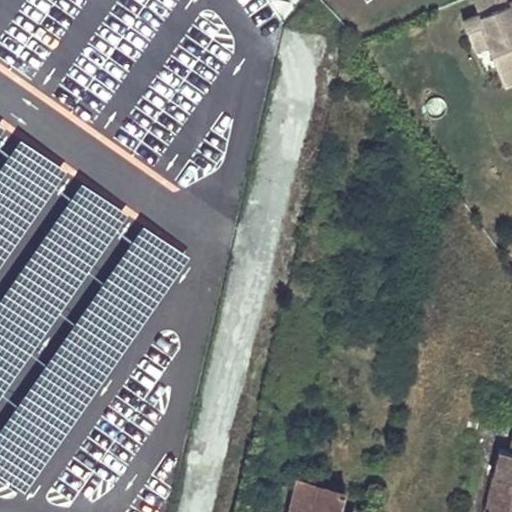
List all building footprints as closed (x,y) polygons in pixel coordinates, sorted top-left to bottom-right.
[(511,77),(511,0),(509,0),(479,12),(463,19),(470,37),(483,32),(497,65),(503,81),(511,77)] [(508,0),(473,0),(479,12),(509,0),(508,0)] [(483,32),(470,37),(484,70),(497,65),(483,32)] [(0,263),(65,171),(18,139),(0,164),(0,263)] [(0,396),(128,212),(81,180),(0,297),(0,396)] [(0,468),(25,486),(189,251),(142,219),(0,423),(0,468)] [(500,447),(485,511),(488,511),(511,511),(511,439),(510,449),(500,447)] [(289,511),(339,511),(345,489),(298,477),(289,511)]
